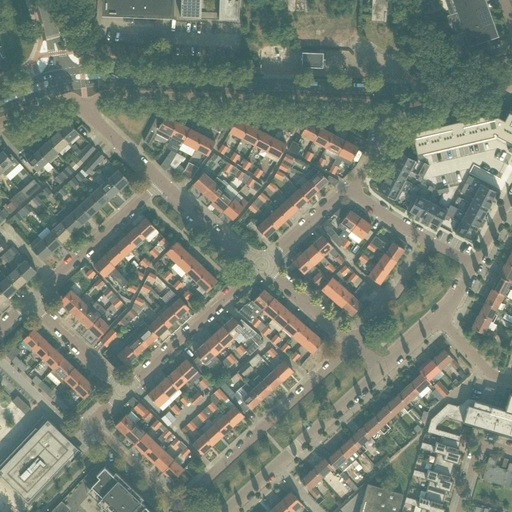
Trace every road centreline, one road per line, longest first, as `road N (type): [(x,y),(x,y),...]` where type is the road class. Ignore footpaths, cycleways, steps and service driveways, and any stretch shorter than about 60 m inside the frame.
road 1 (tertiary): [(119,77),(423,92),(511,76)]
road 2 (residential): [(89,99),(379,109)]
road 3 (residential): [(177,504),(350,343)]
road 4 (residential): [(227,511),(380,372)]
road 5 (residential): [(262,264),(123,390)]
road 6 (residential): [(159,181),(29,302)]
road 7 (residential): [(262,264),(159,181)]
road 8 (residential): [(350,343),(430,240)]
road 9 (residential): [(29,302),(123,390)]
road 10 (residential): [(93,424),(68,428),(0,361)]
